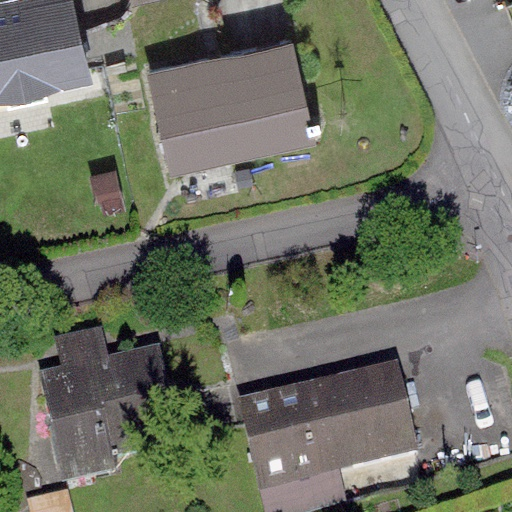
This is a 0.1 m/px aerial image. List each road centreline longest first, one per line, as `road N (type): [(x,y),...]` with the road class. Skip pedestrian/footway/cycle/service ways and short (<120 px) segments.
road 1 (residential): [(0,305),(507,190)]
road 2 (residential): [(507,190),(412,0)]
